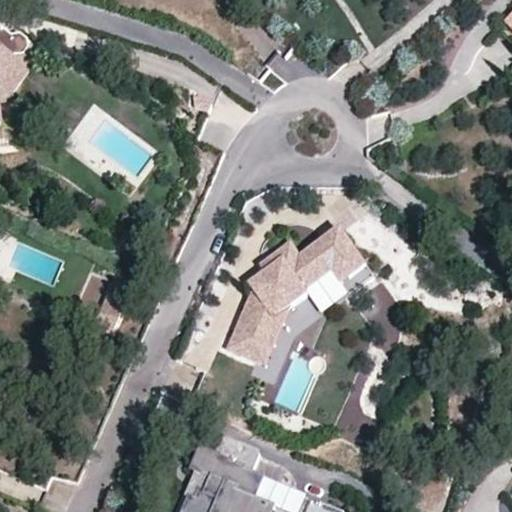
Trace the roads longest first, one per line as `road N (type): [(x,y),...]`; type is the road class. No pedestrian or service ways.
road 1 (residential): [(90,511),(242,168),(276,148)]
road 2 (residential): [(276,148),(300,169),(325,168),(344,153),(349,124),(333,101),(305,95),(280,110),(273,138)]
